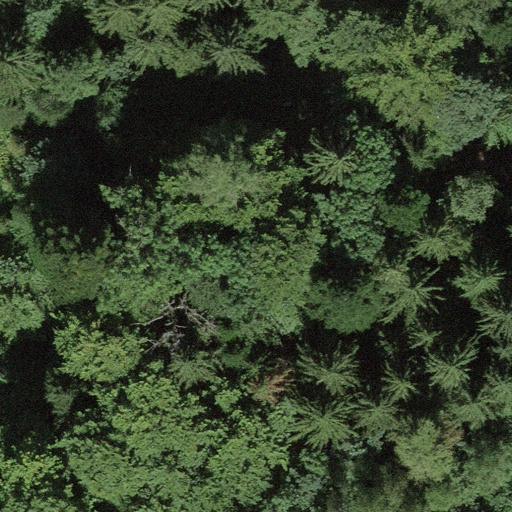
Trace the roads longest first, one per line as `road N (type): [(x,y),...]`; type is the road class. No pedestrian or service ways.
road 1 (track): [(298,0),(302,364),(248,511)]
road 2 (track): [(511,160),(440,132),(310,0)]
